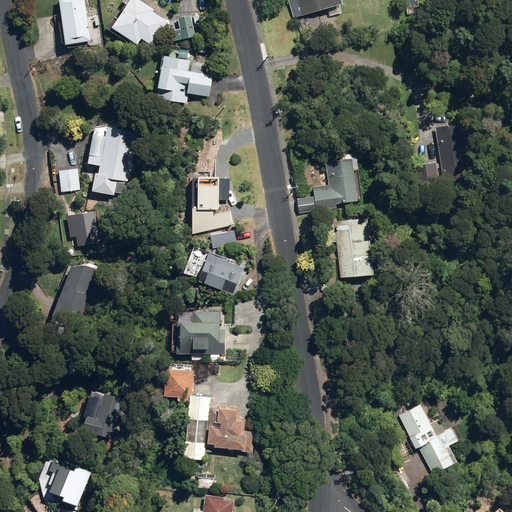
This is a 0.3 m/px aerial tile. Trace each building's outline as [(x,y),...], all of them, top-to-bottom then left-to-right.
[(60,0),(67,45),(92,41),(85,0),(60,0)] [(143,38),(153,45),(169,22),(153,11),(155,9),(142,0),(124,0),(124,2),(128,5),(113,27),(138,45),(143,38)] [(288,0),(294,18),(344,4),(343,0),(288,0)] [(406,0),(408,13),(418,13),(416,0),(406,0)] [(171,30),(173,41),(196,36),(193,16),(180,18),(182,28),(171,30)] [(158,97),(188,103),(189,93),(210,97),(214,75),(203,73),(205,63),(165,56),(158,97)] [(436,127),(445,181),(473,177),(465,122),(436,127)] [(94,192),(115,195),(116,192),(124,194),(126,181),(128,182),(137,132),(109,127),(107,137),(103,136),(100,157),(91,155),(90,164),(101,166),(100,174),(97,174),(94,192)] [(209,146),(217,149),(221,139),(213,136),(209,146)] [(298,198),(300,214),(339,209),(339,204),(360,201),(356,170),(362,170),(359,152),(329,155),(331,173),(336,172),(338,184),(314,186),(316,196),(298,198)] [(419,166),(423,188),(441,185),(437,163),(419,166)] [(60,170),(62,192),(80,190),(78,169),(60,170)] [(211,234),(214,249),(239,243),(235,228),(237,227),(233,210),(232,210),(230,202),(239,200),(234,181),(201,189),(207,216),(203,217),(204,221),(198,223),(201,232),(206,231),(207,235),(211,234)] [(337,242),(342,278),(376,274),(369,218),(328,223),(331,243),(337,242)] [(200,281),(234,294),(245,267),(211,254),(200,281)] [(54,317),(74,324),(77,316),(84,319),(92,296),(87,294),(96,269),(86,265),(84,268),(75,264),(54,317)] [(315,304),(322,307),(328,296),(321,292),(315,304)] [(212,360),(221,360),(221,355),(227,355),(227,330),(221,330),(221,312),(195,312),(179,311),(178,354),(212,355),(212,360)] [(83,354),(75,351),(68,370),(76,373),(83,354)] [(121,394),(128,396),(137,368),(130,366),(121,394)] [(185,458),(205,461),(206,448),(254,453),(256,432),(245,431),(247,418),(241,418),(242,408),(219,405),(218,408),(211,407),(212,398),(193,396),(196,371),(169,368),(165,399),(191,402),(185,458)] [(84,430),(113,438),(125,399),(107,394),(99,418),(89,415),(84,430)] [(420,447),(433,473),(455,462),(448,447),(460,441),(453,428),(446,432),(440,419),(432,423),(422,404),(400,415),(418,449),(420,447)] [(395,440),(405,459),(415,454),(405,434),(395,440)] [(64,501),(79,507),(92,473),(78,467),(76,471),(67,468),(68,463),(56,458),(51,471),(59,473),(52,492),(66,497),(64,501)] [(199,478),(200,487),(214,487),(214,478),(216,479),(216,474),(198,474),(199,478)] [(203,511),(233,511),(236,499),(207,494),(203,511)]
